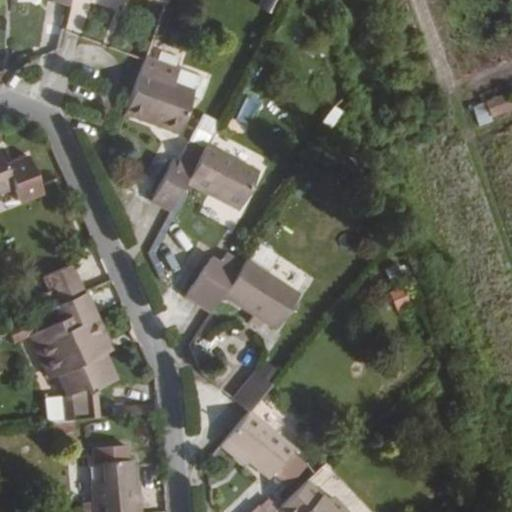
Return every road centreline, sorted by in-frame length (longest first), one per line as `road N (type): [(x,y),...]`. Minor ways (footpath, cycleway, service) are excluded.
road 1 (residential): [(176,511),(162,372),(48,119),(0,107)]
road 2 (unknown): [(415,0),(460,122)]
road 3 (unknown): [(31,113),(64,41),(114,41)]
